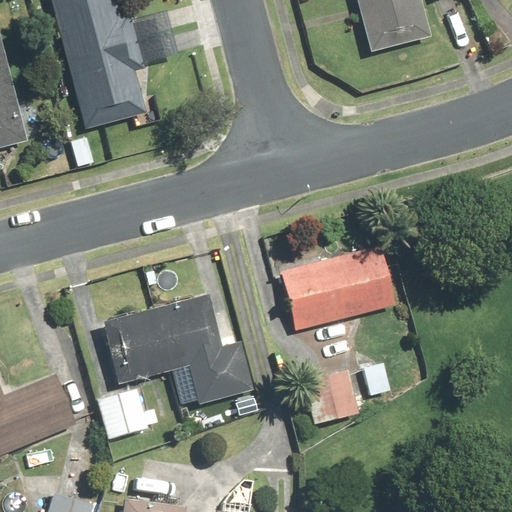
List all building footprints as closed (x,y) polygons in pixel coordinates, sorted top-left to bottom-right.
[(121,0),(52,0),(88,133),(152,115),(121,0)] [(423,0),(356,0),(369,52),(432,37),(423,0)] [(0,30),(0,145),(30,137),(0,30)] [(90,134),(70,139),(78,170),(98,165),(90,134)] [(383,241),(281,268),(297,330),(399,304),(383,241)] [(212,291),(105,319),(120,378),(189,360),(200,402),(253,389),(241,343),(228,347),(212,291)] [(0,360),(0,457),(85,421),(62,367),(12,388),(0,360)] [(349,371),(303,383),(315,426),(360,414),(349,371)] [(141,379),(95,391),(109,441),(154,429),(141,379)] [(183,462),(140,458),(138,477),(181,482),(183,462)] [(50,488),(44,511),(90,511),(94,498),(50,488)] [(237,511),(124,497),(121,511),(237,511)]
